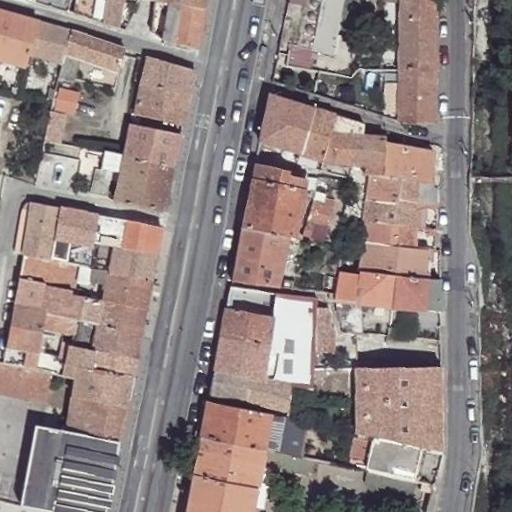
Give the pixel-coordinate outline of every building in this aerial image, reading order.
[(74,15),(130,31),(134,5),(129,3),(129,0),(78,0),(78,5),(74,15)] [(154,0),(151,34),(161,40),(169,3),(156,0),(154,0)] [(205,0),(156,0),(169,3),(169,1),(204,9),(205,0)] [(338,0),(321,0),(311,49),(331,53),(341,1),(338,0)] [(435,42),(436,0),(401,0),(401,2),(398,82),(397,112),(397,122),(432,124),(434,82),(435,42)] [(196,49),(204,9),(169,1),(169,3),(161,40),(171,43),(196,49)] [(0,12),(0,60),(24,68),(25,64),(28,55),(37,23),(0,12)] [(69,33),(37,23),(28,55),(60,65),(62,56),(69,33)] [(62,56),(79,61),(120,73),(125,49),(69,33),(62,56)] [(60,65),(58,73),(74,77),(79,61),(62,56),(60,65)] [(134,116),(181,126),(193,70),(146,56),(134,116)] [(384,112),(397,112),(398,82),(385,82),(384,112)] [(70,97),(58,94),(55,108),(67,110),(70,97)] [(268,94),(258,142),(301,155),(313,109),(268,94)] [(313,109),(301,155),(321,161),(333,115),(313,109)] [(57,147),(67,118),(51,113),(41,142),(57,147)] [(333,115),(321,161),(328,163),(349,164),(355,141),(359,142),(361,134),(363,124),(333,115)] [(123,158),(173,168),(179,134),(130,125),(123,157),(123,158)] [(355,141),(349,164),(363,164),(362,175),(368,175),(381,177),(381,176),(383,139),(383,134),(361,134),(359,142),(355,141)] [(432,151),(383,139),(381,176),(415,180),(431,181),(432,151)] [(103,153),(100,168),(110,169),(121,171),(123,158),(123,157),(120,156),(103,153)] [(114,202),(164,211),(173,168),(123,158),(121,171),(120,175),(114,202)] [(306,174),(255,163),(241,227),(285,235),(293,237),(294,234),(306,174)] [(98,178),(95,198),(104,199),(109,177),(110,169),(100,168),(98,178)] [(381,177),(368,175),(365,197),(414,202),(415,180),(381,176),(381,177)] [(435,204),(435,187),(431,181),(415,180),(414,202),(435,204)] [(325,195),(315,191),(312,201),(322,204),(325,195)] [(414,202),(365,197),(362,221),(369,222),(413,226),(414,202)] [(306,221),(326,227),(332,207),(322,204),(312,201),(306,221)] [(15,248),(22,256),(32,203),(31,203),(26,203),(23,207),(15,248)] [(32,203),(22,256),(50,260),(59,209),(32,203)] [(59,209),(50,260),(76,265),(93,269),(93,254),(93,242),(93,215),(88,214),(59,209)] [(105,218),(93,215),(93,242),(100,243),(105,218)] [(100,243),(113,246),(120,220),(105,218),(100,243)] [(113,246),(156,253),(161,227),(120,220),(113,246)] [(303,236),(321,241),(326,227),(306,221),(301,236),(303,236)] [(413,226),(369,222),(365,242),(412,246),(412,232),(413,226)] [(285,235),(241,227),(231,281),(275,287),(285,235)] [(412,246),(365,242),(359,272),(360,272),(392,275),(427,279),(429,248),(412,246)] [(109,272),(151,279),(156,253),(113,246),(110,263),(109,272)] [(93,254),(93,269),(104,270),(104,262),(104,256),(93,254)] [(22,256),(18,280),(46,285),(59,288),(72,290),(76,265),(50,260),(22,256)] [(109,272),(103,301),(145,308),(151,279),(109,272)] [(360,277),(338,274),(338,278),(335,295),(334,298),(361,302),(390,305),(392,275),(360,272),(360,277)] [(438,311),(438,280),(427,279),(392,275),(390,305),(438,311)] [(335,295),(338,278),(323,276),(320,293),(335,295)] [(282,279),(281,288),(291,289),(293,281),(282,279)] [(18,280),(14,308),(41,313),(46,285),(18,280)] [(272,381),(292,385),(312,388),(314,327),(315,303),(315,298),(277,292),(272,315),(266,346),(266,348),(275,350),(272,381)] [(98,325),(140,332),(145,308),(103,301),(83,298),(79,320),(98,325)] [(363,334),(361,302),(334,298),(344,334),(363,334)] [(315,303),(314,327),(330,327),(329,303),(315,303)] [(14,308),(6,347),(39,354),(44,329),(46,315),(41,313),(14,308)] [(266,346),(272,315),(258,313),(226,308),(220,336),(266,346)] [(46,315),(44,329),(76,335),(79,320),(46,315)] [(98,325),(93,352),(135,359),(140,332),(98,325)] [(6,347),(3,364),(34,371),(51,374),(57,375),(65,377),(71,349),(73,349),(76,335),(44,329),(39,354),(6,347)] [(220,336),(214,369),(263,379),(266,348),(266,346),(220,336)] [(71,349),(65,377),(78,380),(75,398),(125,407),(135,359),(93,352),(73,349),(71,349)] [(3,364),(0,363),(0,394),(45,404),(51,374),(34,371),(3,364)] [(367,386),(357,385),(354,413),(365,414),(364,434),(373,436),(394,440),(418,445),(440,449),(439,366),(369,367),(367,386)] [(369,367),(358,367),(357,385),(367,386),(369,367)] [(209,394),(287,410),(292,385),(272,381),(263,379),(214,369),(209,394)] [(115,441),(118,442),(125,407),(75,398),(73,397),(67,433),(115,441)] [(264,449),(271,415),(207,402),(201,436),(264,449)] [(354,413),(353,432),(364,434),(365,414),(354,413)] [(274,451),(280,416),(271,415),(264,449),(274,451)] [(274,451),(293,455),(297,431),(286,429),(288,419),(287,419),(287,417),(280,416),(274,451)] [(298,432),(301,422),(288,419),(286,429),(297,431),(298,432)] [(50,511),(101,511),(115,441),(67,433),(36,427),(21,506),(50,511)] [(185,511),(251,511),(253,505),(261,464),(261,463),(264,449),(201,436),(185,511)] [(413,479),(418,445),(394,440),(373,436),(366,469),(413,479)] [(315,476),(321,460),(303,457),(293,455),(274,451),(264,449),(261,463),(261,464),(272,467),(274,468),(315,476)] [(261,464),(253,505),(264,507),(272,467),(261,464)]
